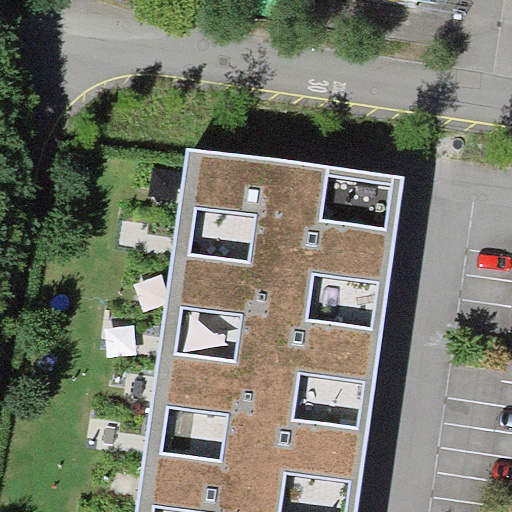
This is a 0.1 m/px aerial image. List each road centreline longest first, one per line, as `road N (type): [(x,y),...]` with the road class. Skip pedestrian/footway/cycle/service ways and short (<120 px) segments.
road 1 (residential): [(60,46),(511,100)]
road 2 (residential): [(60,46),(0,308)]
